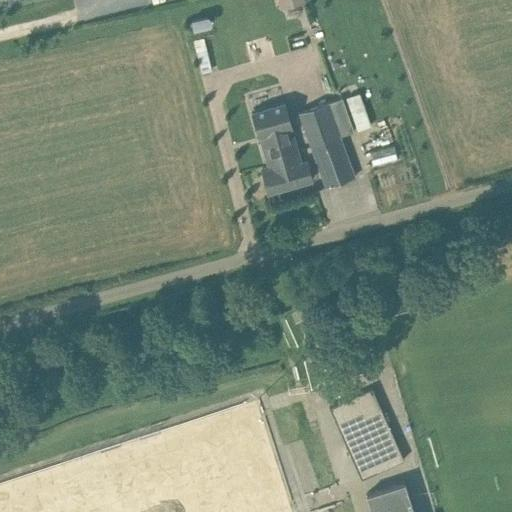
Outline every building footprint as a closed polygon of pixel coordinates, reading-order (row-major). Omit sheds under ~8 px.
[(359,93),(347,98),(358,129),(370,125),(359,93)] [(342,96),(299,111),(312,146),(340,135),(354,130),(342,96)] [(284,100),(251,111),(265,158),(297,149),(284,100)] [(340,135),(312,146),(326,186),(354,176),(340,135)] [(311,179),(306,161),(301,162),(297,149),(265,158),(267,165),(261,167),(268,191),(311,179)] [(364,314),(341,321),(344,330),(338,332),(344,349),(350,347),(357,372),(368,368),(363,353),(375,349),(364,314)] [(372,387),(329,406),(361,478),(404,459),(372,387)] [(414,511),(405,481),(366,493),(372,511),(414,511)]
